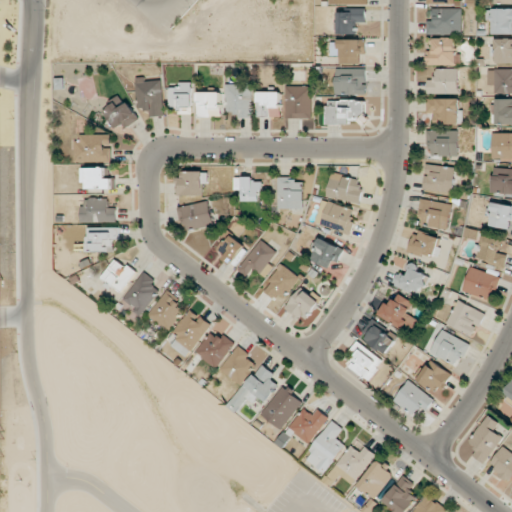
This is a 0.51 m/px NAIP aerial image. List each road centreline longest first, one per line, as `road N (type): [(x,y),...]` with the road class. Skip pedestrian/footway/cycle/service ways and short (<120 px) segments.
road 1 (residential): [(501,511),(154,234),(152,171),(166,149),(399,150)]
road 2 (residential): [(307,360),(362,285),(393,206),(400,0)]
road 3 (residential): [(431,457),(511,341)]
